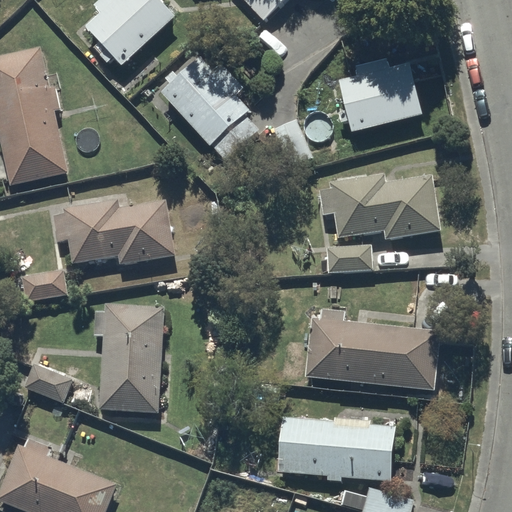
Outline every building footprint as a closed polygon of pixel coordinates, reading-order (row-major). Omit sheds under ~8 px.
[(114,64),(122,73),(176,25),(173,21),(174,20),(155,0),(107,0),(93,13),(101,21),(85,36),(105,57),(99,62),(107,71),(114,64)] [(238,0),(264,28),(293,0),(238,0)] [(51,98),(41,54),(0,63),(0,147),(11,195),(70,181),(55,118),(63,116),(58,96),(51,98)] [(162,102),(210,155),(213,152),(226,167),(258,137),(245,123),(250,119),(236,103),(245,95),(211,58),(180,86),(175,80),(167,87),(172,93),(162,102)] [(350,128),(353,140),(424,123),(409,61),(356,74),(358,84),(339,88),(344,110),(341,110),(343,121),(339,122),(341,130),(350,128)] [(314,165),(297,126),(274,136),(291,175),(314,165)] [(324,223),(336,222),(339,247),(385,240),(386,248),(443,240),(435,182),(387,189),(386,181),(331,189),(332,196),(320,198),(324,223)] [(169,228),(166,205),(123,212),(122,205),(63,214),(64,219),(54,221),(58,250),(69,248),(73,272),(119,265),(120,271),(175,262),(171,234),(175,234),(174,227),(169,228)] [(372,251),(329,251),(329,273),(372,273),(372,251)] [(23,281),(28,309),(69,301),(64,273),(23,281)] [(95,344),(104,344),(100,416),(160,419),(165,315),(107,312),(106,315),(96,315),(95,344)] [(314,325),(307,384),(435,399),(442,340),(347,329),(348,319),(322,316),(320,326),(314,325)] [(36,369),(26,393),(64,410),(74,385),(36,369)] [(336,429),(284,424),(280,479),(328,483),(328,487),(342,489),(343,484),(392,488),(397,433),(371,431),(371,425),(337,422),(336,429)] [(21,452),(0,502),(0,507),(12,511),(108,511),(118,489),(113,487),(118,476),(97,467),(91,481),(50,464),(53,455),(29,445),(26,454),(21,452)] [(373,494),(367,511),(414,511),(416,508),(373,494)]
